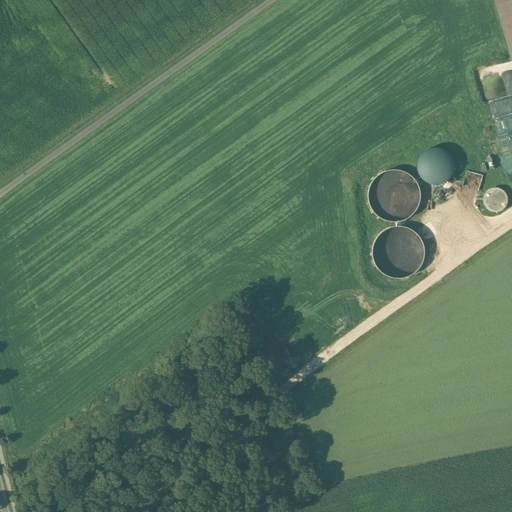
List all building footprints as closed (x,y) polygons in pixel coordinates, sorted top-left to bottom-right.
[(511,0),(509,1),(496,5),(511,61),(511,60),(511,0)] [(511,132),(498,136),(503,157),(511,154),(511,132)] [(432,185),(438,185),(443,183),(448,179),(452,175),(454,169),(453,163),(452,158),(448,153),(444,150),(438,148),(433,148),(427,149),(422,153),(419,157),(417,163),(417,169),(418,174),(422,179),(426,183),(432,185)] [(372,210),(377,215),(382,219),(389,221),(396,222),(403,220),(409,217),(414,212),(418,206),(420,199),(419,191),(417,183),(412,177),(405,173),(398,170),(390,170),(383,173),(376,177),(372,183),(369,189),(368,196),(369,203),(372,210)] [(468,170),(463,187),(478,192),(484,175),(468,170)] [(486,210),(506,210),(506,188),(486,188),(486,210)] [(377,268),(381,273),(388,277),(395,278),(403,278),(410,276),(416,271),(421,265),(423,258),(424,250),(422,243),(418,236),(412,231),(405,228),(397,227),(390,228),(383,231),(377,237),(374,242),(372,249),(372,255),(374,262),(377,268)]
